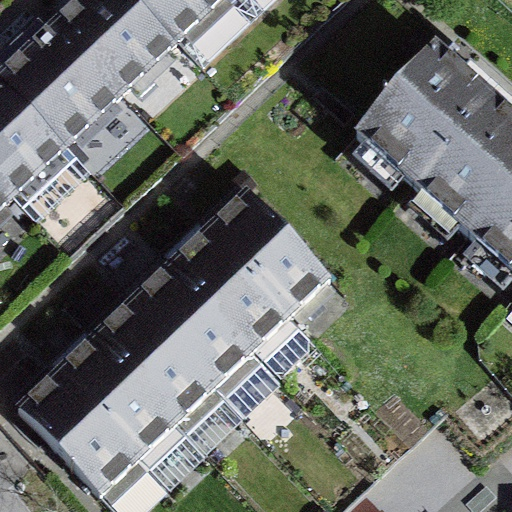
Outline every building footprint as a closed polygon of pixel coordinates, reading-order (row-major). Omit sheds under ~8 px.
[(79,0),(54,24),(123,97),(178,45),(135,0),(79,0)] [(135,0),(178,45),(225,0),(135,0)] [(0,74),(0,76),(68,148),(123,97),(54,24),(27,50),(0,74)] [(511,117),(434,49),(354,140),(511,277),(511,314),(511,315),(511,117)] [(0,188),(12,201),(68,148),(0,76),(0,188)] [(0,212),(12,201),(0,188),(0,212)] [(210,233),(292,320),(330,284),(248,197),(228,215),(210,233)] [(170,270),(253,357),(292,320),(210,233),(191,250),(170,270)] [(133,305),(216,392),(253,357),(170,270),(153,286),(133,305)] [(95,340),(178,427),(216,392),(133,305),(117,320),(95,340)] [(57,376),(139,464),(178,427),(95,340),(75,359),(57,376)] [(139,464),(57,376),(41,391),(18,413),(100,500),(139,464)]
